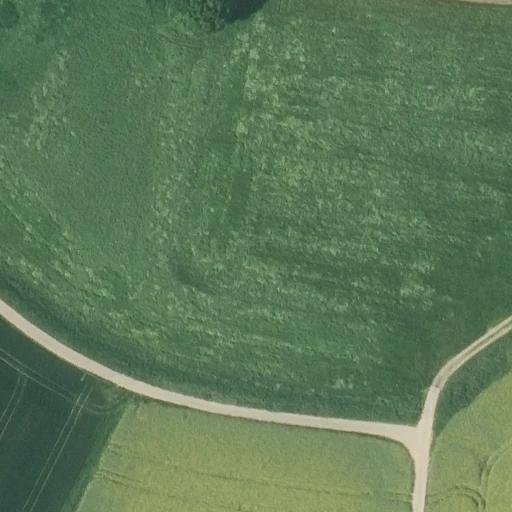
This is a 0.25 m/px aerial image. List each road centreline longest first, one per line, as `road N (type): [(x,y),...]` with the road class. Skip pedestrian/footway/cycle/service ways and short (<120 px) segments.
road 1 (track): [(424,440),(134,389),(81,370),(0,310)]
road 2 (track): [(424,440),(447,373),(511,324)]
road 3 (track): [(134,389),(71,511)]
